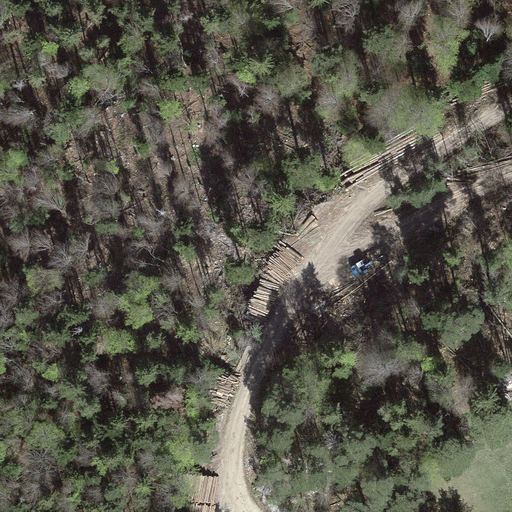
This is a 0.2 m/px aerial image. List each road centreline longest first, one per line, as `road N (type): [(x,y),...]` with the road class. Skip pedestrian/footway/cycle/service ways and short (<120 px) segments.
road 1 (track): [(511,105),(391,179),(323,254),(251,387),(232,449),(233,498),(244,511)]
road 2 (track): [(511,171),(450,201),(376,259),(359,265),(323,254)]
